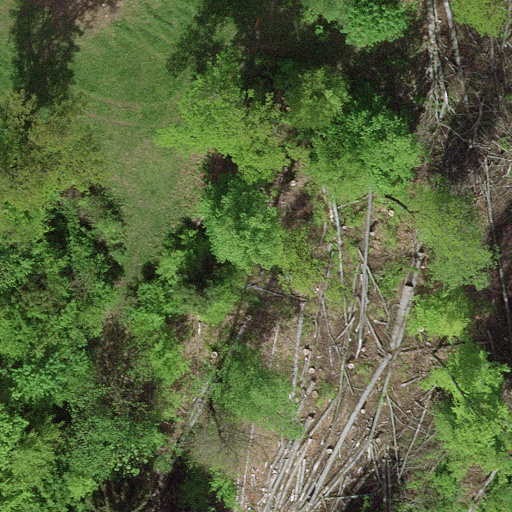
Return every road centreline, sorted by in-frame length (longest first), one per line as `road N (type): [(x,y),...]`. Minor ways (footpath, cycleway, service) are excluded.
road 1 (track): [(181,140),(43,511)]
road 2 (track): [(239,0),(181,140),(0,62)]
